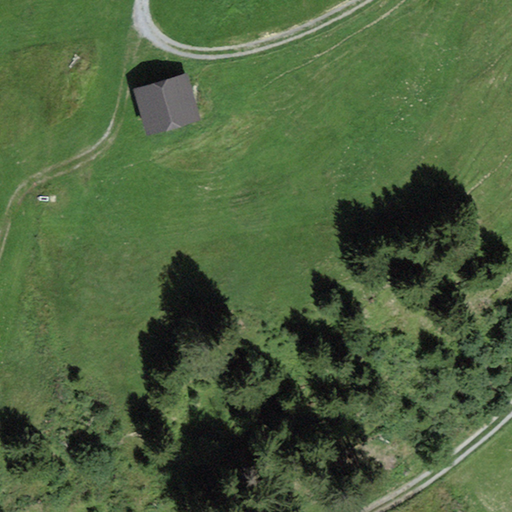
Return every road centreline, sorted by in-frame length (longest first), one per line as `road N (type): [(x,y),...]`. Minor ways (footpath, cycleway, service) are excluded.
road 1 (track): [(0,256),(11,210),(29,181),(103,141),(146,24)]
road 2 (track): [(362,0),(333,19),(244,49),(194,49),(156,38),(145,0)]
road 3 (track): [(372,511),(429,479),(511,409)]
